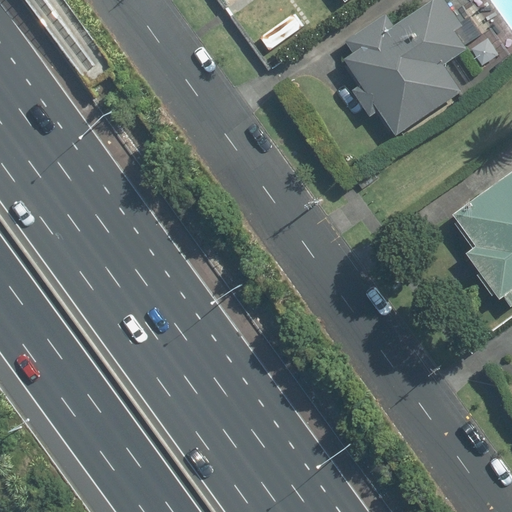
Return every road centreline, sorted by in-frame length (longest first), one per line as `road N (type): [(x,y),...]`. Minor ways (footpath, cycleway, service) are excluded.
road 1 (residential): [(134,0),(503,511)]
road 2 (motorway): [(0,151),(263,511)]
road 3 (motorway): [(175,511),(0,274)]
